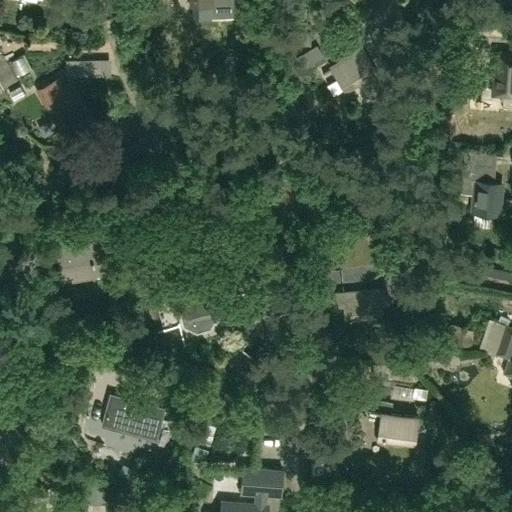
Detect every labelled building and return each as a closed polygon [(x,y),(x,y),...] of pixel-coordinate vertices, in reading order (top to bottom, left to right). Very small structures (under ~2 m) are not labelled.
[(190,0),(191,5),(217,5),(217,8),(230,8),(230,18),(244,17),(243,0),(190,0)] [(302,72),(318,64),(324,60),(316,45),(294,57),(302,72)] [(362,46),(329,66),(344,93),(378,74),(362,46)] [(493,89),(511,90),(511,53),(495,53),(493,89)] [(110,58),(66,60),(66,73),(110,71),(110,58)] [(23,96),(26,88),(31,90),(37,76),(23,69),(13,91),(23,96)] [(81,109),(62,75),(38,88),(57,122),(81,109)] [(5,77),(0,78),(0,103),(12,100),(5,77)] [(293,119),(310,109),(300,92),(283,102),(293,119)] [(55,132),(49,120),(37,126),(43,138),(55,132)] [(49,136),(56,149),(68,143),(61,130),(49,136)] [(473,195),(472,211),(498,213),(501,183),(493,182),(494,166),(462,164),(460,194),(473,195)] [(317,190),(301,167),(270,189),(287,212),(317,190)] [(98,241),(55,248),(61,281),(95,276),(93,261),(101,260),(100,256),(120,253),(118,239),(98,242),(98,241)] [(150,266),(127,271),(131,286),(153,281),(150,266)] [(386,288),(342,291),(320,293),(321,308),(343,307),(344,319),(382,316),(381,306),(391,305),(390,295),(403,294),(402,272),(385,274),(386,288)] [(217,287),(181,296),(153,304),(161,330),(179,325),(185,344),(234,331),(229,312),(224,313),(217,287)] [(511,325),(505,323),(504,324),(488,318),(479,348),(497,354),(509,358),(504,373),(511,375),(511,325)] [(447,342),(470,347),(474,328),(451,323),(447,342)] [(143,365),(120,335),(110,342),(134,373),(143,365)] [(440,362),(446,362),(450,358),(450,353),(447,348),(441,348),(436,352),(436,358),(440,362)] [(425,399),(427,389),(414,387),(412,397),(425,399)] [(110,393),(102,424),(155,439),(164,408),(110,393)] [(391,415),(392,401),(370,399),(368,410),(379,412),(377,441),(414,445),(416,417),(391,415)] [(197,441),(210,445),(216,426),(203,422),(197,441)] [(311,443),(325,442),(325,434),(310,435),(311,443)] [(201,468),(207,449),(197,446),(190,464),(201,468)] [(311,461),(311,475),(323,475),(322,461),(311,461)] [(267,511),(268,503),(266,503),(267,494),(280,495),(282,469),(243,466),(241,493),(254,494),(254,502),(221,499),(220,511),(267,511)] [(65,493),(71,472),(56,468),(50,489),(65,493)] [(105,485),(90,485),(90,503),(105,503),(105,485)]
